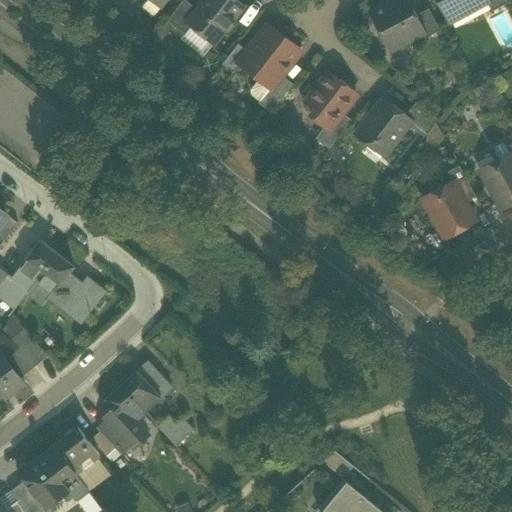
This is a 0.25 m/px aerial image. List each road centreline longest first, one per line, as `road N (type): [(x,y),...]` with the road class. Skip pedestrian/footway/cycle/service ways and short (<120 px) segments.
road 1 (secondary): [(0,2),(511,406)]
road 2 (residential): [(0,165),(153,284),(149,311),(0,436)]
road 3 (residential): [(298,22),(402,97)]
